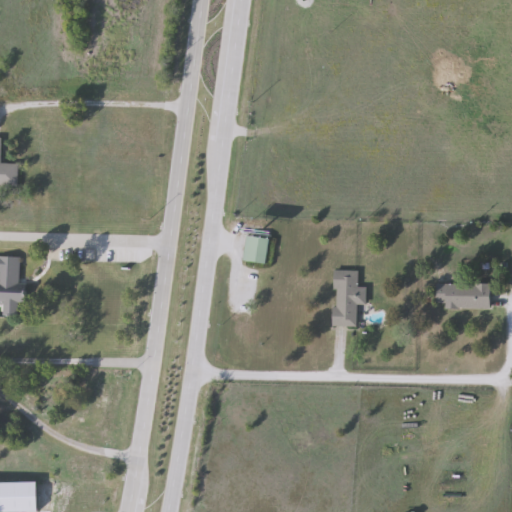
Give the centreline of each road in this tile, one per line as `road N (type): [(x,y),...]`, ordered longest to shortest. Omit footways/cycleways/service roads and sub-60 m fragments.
road 1 (primary): [(196,0),(123,511)]
road 2 (primary): [(166,511),(191,375),(235,0)]
road 3 (residential): [(191,375),(511,385)]
